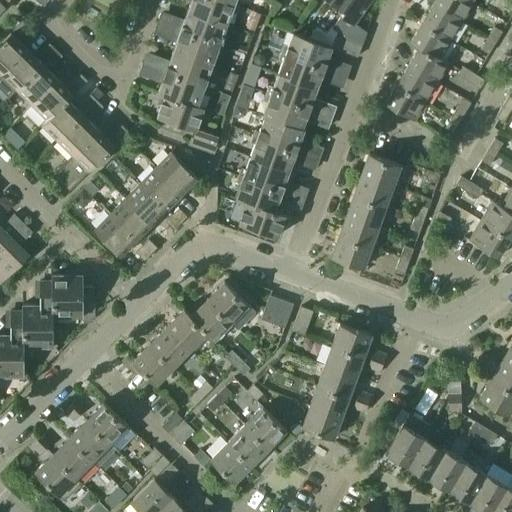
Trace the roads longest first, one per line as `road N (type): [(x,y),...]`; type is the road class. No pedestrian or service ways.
road 1 (residential): [(248,511),(82,353)]
road 2 (residential): [(290,266),(437,320),(466,312),(494,291)]
road 3 (residential): [(138,295),(183,246),(208,240),(290,266)]
road 4 (residential): [(290,266),(351,103)]
road 5 (residential): [(53,0),(50,21),(106,75),(128,71)]
road 6 (residential): [(0,441),(82,353)]
